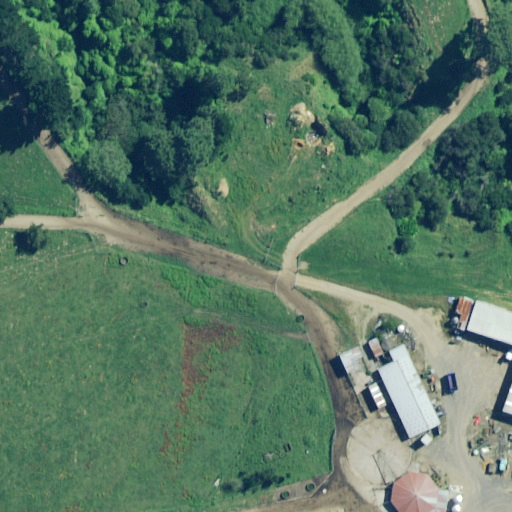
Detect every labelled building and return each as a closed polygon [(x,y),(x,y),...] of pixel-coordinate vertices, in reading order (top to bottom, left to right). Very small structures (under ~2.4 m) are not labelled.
[(511,315),(459,298),(453,315),(457,316),(453,328),(511,347),(511,315)] [(437,426),(401,346),(386,353),(391,363),(375,371),(407,439),(437,426)] [(359,358),(355,348),(336,357),(344,375),(355,370),(351,362),(359,358)] [(511,373),(499,412),(511,416),(511,373)] [(385,406),(374,384),(365,389),(376,410),(385,406)] [(393,511),(443,511),(446,492),(435,491),(425,476),(408,473),(392,482),(388,503),(393,511)]
